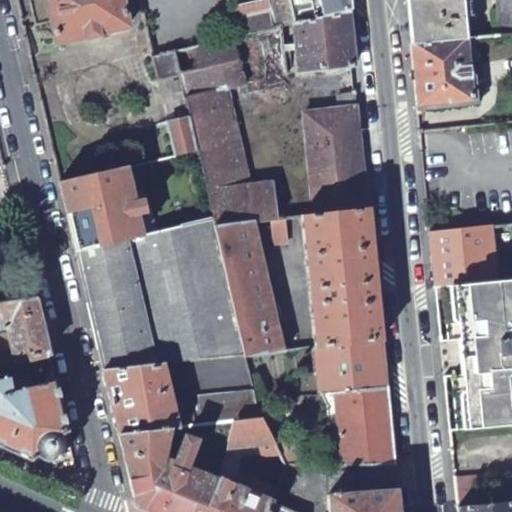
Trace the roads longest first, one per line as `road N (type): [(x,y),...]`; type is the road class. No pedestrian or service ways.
road 1 (residential): [(375,0),(427,511)]
road 2 (residential): [(97,511),(98,471),(0,42)]
